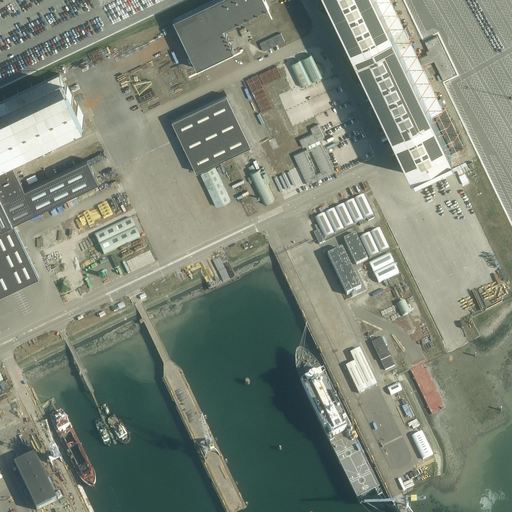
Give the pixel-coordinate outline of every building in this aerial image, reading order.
[(197,68),(234,50),(225,32),(238,26),(236,21),(268,6),(264,0),(212,0),(173,19),(197,68)] [(390,0),(327,0),(410,174),(451,155),(431,114),(442,109),(408,37),(412,35),(407,26),(403,27),(390,0)] [(263,51),(284,41),(281,33),(260,43),(263,51)] [(427,54),(419,58),(423,66),(434,61),(443,80),(455,74),(437,36),(424,42),(428,50),(426,51),(427,54)] [(66,86),(60,73),(0,101),(0,295),(38,278),(13,223),(99,182),(88,160),(25,190),(9,157),(50,137),(52,136),(83,121),(82,118),(84,117),(79,106),(78,106),(73,96),(72,96),(67,86),(66,86)] [(196,172),(251,146),(226,95),(172,121),(196,172)] [(445,109),(434,114),(445,136),(452,152),(463,147),(455,131),(456,131),(445,109)] [(322,181),(321,179),(334,172),(320,143),(308,149),(306,146),(321,139),(316,126),(307,130),(310,135),(297,140),(301,148),(305,147),(306,149),(293,156),(307,185),(318,180),(319,183),(322,181)] [(230,199),(215,166),(200,173),(216,206),(230,199)] [(260,168),(249,173),(258,191),(257,192),(258,194),(259,193),(264,205),(275,199),(267,181),(270,180),(264,169),(261,170),(260,168)] [(363,195),(315,219),(324,239),(373,216),(363,195)] [(104,254),(140,237),(131,218),(94,235),(104,254)] [(379,229),(360,238),(369,258),(389,249),(379,229)] [(389,254),(369,264),(378,283),(399,273),(389,254)] [(405,301),(397,305),(402,316),(411,313),(405,301)] [(385,369),(395,365),(385,345),(387,344),(383,337),(372,342),(385,369)] [(361,395),(369,391),(378,387),(359,348),(351,353),(355,362),(347,366),(361,395)] [(391,396),(402,391),(398,383),(387,388),(391,396)] [(423,461),(433,456),(421,432),(412,437),(423,461)] [(203,441),(199,443),(203,453),(207,451),(203,441)] [(37,510),(57,501),(34,454),(15,464),(37,510)]
